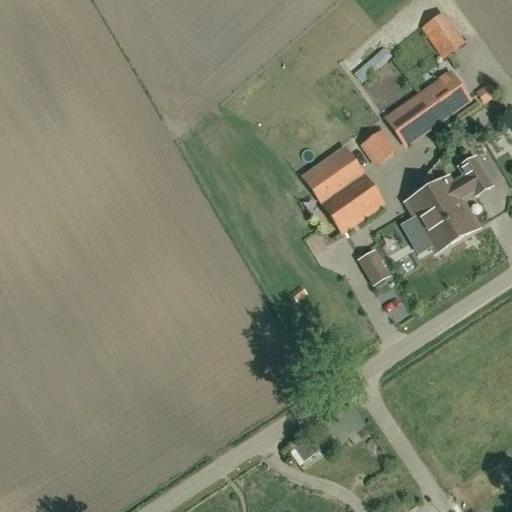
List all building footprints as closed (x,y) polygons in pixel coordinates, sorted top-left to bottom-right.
[(464,45),(443,15),(421,30),(442,61),(464,45)] [(376,39),(345,69),(354,78),(385,48),(376,39)] [(404,152),(471,103),(449,73),(382,121),(404,152)] [(481,78),(467,82),(471,94),(485,90),(481,78)] [(374,170),(397,154),(382,133),(359,149),(374,170)] [(321,207),(322,207),(342,236),(383,208),(362,179),(342,150),(301,179),(321,207)] [(451,223),(460,240),(477,231),(460,202),(473,195),(475,198),(490,189),(474,162),(459,171),(464,179),(451,186),(448,181),(428,192),(434,203),(429,206),(431,210),(436,207),(443,220),(438,223),(441,228),(451,223)] [(434,255),(460,240),(451,223),(441,228),(438,223),(443,220),(436,207),(431,210),(429,206),(434,203),(428,192),(405,205),(434,255)] [(374,251),(358,261),(373,287),(389,277),(374,251)] [(353,407),(294,450),(288,453),(299,468),(318,454),(322,459),(349,440),(354,447),(362,441),(357,434),(367,426),(353,407)]
